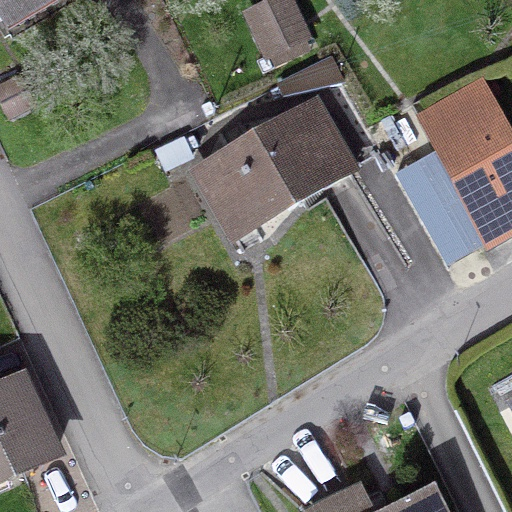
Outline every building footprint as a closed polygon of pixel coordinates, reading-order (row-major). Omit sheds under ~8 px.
[(0,0),(0,19),(1,21),(36,0),(58,0),(60,2),(62,0),(0,0)] [(285,0),(282,0),(248,16),(268,58),(305,40),(285,0)] [(420,121),(463,203),(511,176),(511,158),(474,92),(420,121)] [(350,173),(313,109),(250,145),(248,141),(230,151),(232,156),(197,176),(233,240),(350,173)] [(0,483),(54,457),(20,386),(0,395),(0,483)] [(445,511),(434,489),(386,511),(370,511),(360,492),(319,511),(445,511)]
